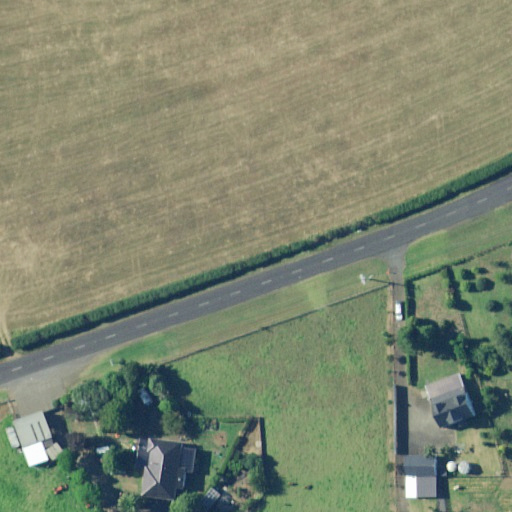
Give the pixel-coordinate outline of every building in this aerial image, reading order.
[(459,374),(425,385),(433,410),(431,410),(437,429),(450,424),(452,429),(467,424),(466,419),(474,416),(459,374)] [(52,436),(44,412),(15,422),(23,447),(52,436)] [(142,496),(176,500),(178,489),(183,489),(185,471),(193,472),(196,448),(183,447),(184,442),(149,438),(147,452),(151,452),(150,466),(145,466),(142,496)] [(64,453),(58,443),(46,450),(52,461),(64,453)] [(434,497),(434,456),(405,456),(405,497),(434,497)]
